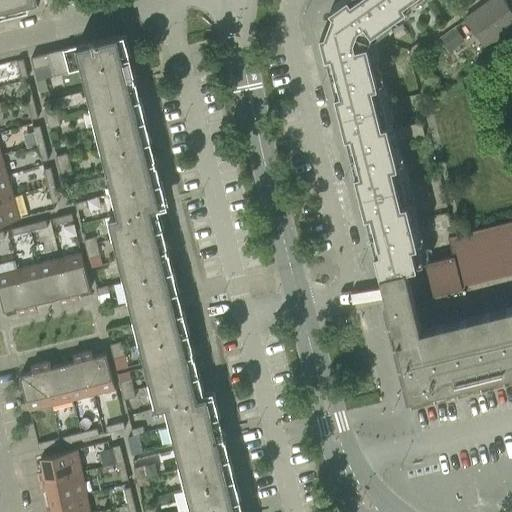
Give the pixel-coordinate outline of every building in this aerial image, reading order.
[(0,0),(0,9),(36,0),(0,0)] [(340,19),(339,24),(372,36),(374,29),(415,0),(340,0),(331,7),(340,19)] [(511,10),(504,0),(490,0),(465,18),(484,46),(511,25),(511,10)] [(372,36),(339,24),(337,28),(322,32),(342,112),(384,102),(369,42),(372,36)] [(453,30),(441,39),(449,51),(462,42),(453,30)] [(137,82),(136,80),(134,70),(128,71),(119,34),(31,56),(37,80),(54,75),(83,68),(98,130),(140,119),(131,84),(137,82)] [(23,58),(17,60),(21,77),(28,75),(23,58)] [(29,83),(23,84),(27,101),(34,100),(29,83)] [(38,117),(34,100),(27,101),(31,119),(38,117)] [(391,129),(384,102),(342,112),(362,192),(404,181),(394,142),(425,134),(421,121),(391,129)] [(56,106),(44,108),(49,127),(60,124),(56,106)] [(140,119),(98,130),(119,214),(151,206),(152,207),(161,204),(152,167),(157,166),(154,154),(149,155),(140,119)] [(33,126),(38,143),(44,142),(40,125),(33,126)] [(44,142),(38,143),(42,160),(48,159),(44,142)] [(67,152),(56,155),(61,174),(72,171),(67,152)] [(50,167),(44,168),(48,185),(55,183),(50,167)] [(0,199),(14,195),(8,174),(0,176),(0,199)] [(404,181),(362,192),(382,272),(424,262),(404,181)] [(59,201),(55,183),(48,185),(52,202),(59,201)] [(14,195),(0,199),(0,222),(20,217),(14,195)] [(87,199),(75,202),(77,209),(88,206),(87,199)] [(161,242),(152,207),(151,206),(119,214),(110,216),(133,311),(175,301),(164,255),(169,253),(166,241),(161,242)] [(72,213),(55,217),(56,224),(73,219),(72,213)] [(46,219),(29,224),(30,230),(48,226),(46,219)] [(511,219),(448,235),(453,255),(424,262),(382,272),(390,306),(412,394),(511,369),(511,219)] [(30,230),(29,224),(12,228),(13,234),(30,230)] [(100,254),(96,236),(84,239),(89,257),(100,254)] [(82,252),(59,257),(70,300),(79,298),(78,291),(91,288),(82,252)] [(59,257),(38,263),(48,299),(59,296),(61,303),(70,300),(59,257)] [(38,263),(18,268),(28,311),(38,309),(36,302),(48,299),(38,263)] [(28,311),(18,268),(0,272),(0,291),(4,310),(17,307),(19,313),(28,311)] [(108,284),(96,287),(98,294),(109,291),(108,284)] [(175,301),(133,311),(157,407),(167,404),(166,404),(199,396),(199,395),(190,360),(195,358),(193,349),(192,346),(187,347),(175,301)] [(122,341),(110,343),(114,357),(125,354),(122,341)] [(92,348),(83,351),(93,394),(115,388),(106,352),(94,355),(92,348)] [(75,360),(63,363),(72,399),(93,394),(83,351),(73,353),(75,360)] [(50,359),(41,361),(51,404),(72,399),(63,363),(52,366),(50,359)] [(33,370),(20,373),(29,410),(51,404),(41,361),(31,364),(33,370)] [(136,396),(131,377),(119,380),(124,399),(136,396)] [(166,404),(167,404),(187,488),(229,478),(220,442),(226,441),(223,428),(217,430),(208,393),(199,395),(199,396),(166,404)] [(123,421),(106,425),(107,432),(125,427),(123,421)] [(143,425),(131,428),(133,435),(145,432),(143,425)] [(97,427),(81,431),(82,438),(99,434),(97,427)] [(81,431),(63,436),(65,442),(82,438),(81,431)] [(55,438),(37,442),(39,449),(56,445),(55,438)] [(120,444),(113,446),(117,463),(124,461),(120,444)] [(77,448),(41,456),(43,468),(37,470),(39,479),(82,470),(77,448)] [(128,479),(124,461),(117,463),(122,480),(128,479)] [(145,464),(133,467),(138,486),(150,483),(145,464)] [(82,470),(39,479),(41,489),(47,487),(50,499),(86,491),(82,470)] [(237,511),(229,478),(187,488),(193,511),(237,511)] [(123,488),(128,505),(134,503),(130,486),(123,488)] [(90,511),(86,491),(50,499),(52,511),(46,511),(90,511)] [(136,511),(134,503),(128,505),(129,511),(136,511)]
